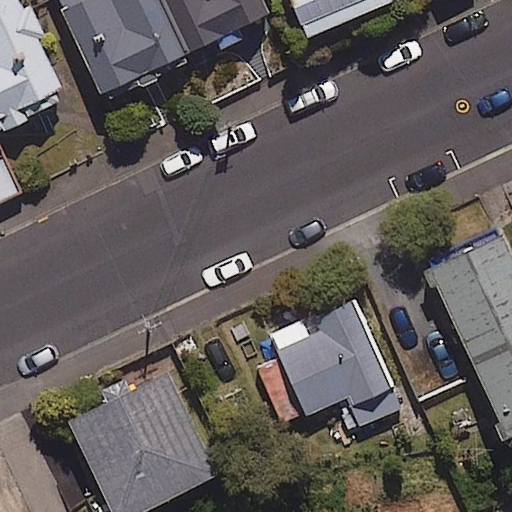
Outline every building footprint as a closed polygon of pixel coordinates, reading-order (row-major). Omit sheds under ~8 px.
[(0,0),(0,125),(66,95),(37,33),(48,28),(34,0),(0,0)] [(186,49),(162,0),(62,0),(103,87),(186,49)] [(162,0),(186,49),(271,10),(266,0),(162,0)] [(294,0),(307,31),(383,0),(294,0)] [(0,198),(21,190),(6,151),(0,152),(0,198)] [(511,427),(511,248),(503,229),(432,263),(510,429),(511,427)] [(399,405),(354,296),(271,330),(282,357),(260,366),(282,420),(339,397),(351,426),(399,405)] [(217,470),(170,369),(71,415),(116,511),(151,511),(147,503),(217,470)]
